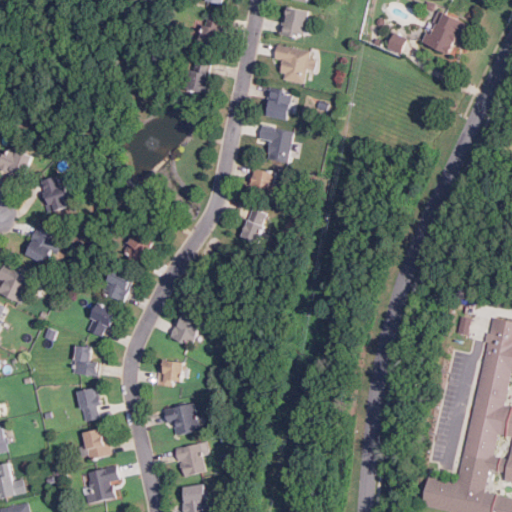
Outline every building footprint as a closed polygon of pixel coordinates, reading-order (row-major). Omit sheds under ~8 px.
[(312,12),(288,6),(282,32),(306,38),(312,12)] [(456,54),(467,20),(437,10),(426,44),(456,54)] [(222,45),(228,16),(207,11),(201,41),(222,45)] [(383,47),(398,54),(405,39),(390,32),(383,47)] [(317,51),(279,44),(277,58),(286,59),(283,78),(311,83),(317,51)] [(216,63),(196,57),(188,88),(208,93),(216,63)] [(268,115),(289,120),(295,92),(274,87),(268,115)] [(295,130),(263,124),(261,138),(273,141),(270,157),(289,161),(295,130)] [(35,156),(8,146),(0,167),(27,177),(35,156)] [(250,192),(274,196),(278,171),(255,167),(250,192)] [(69,183),(63,185),(61,176),(44,179),(50,210),(74,205),(69,183)] [(243,237),(260,243),(269,212),(253,207),(243,237)] [(26,251),(47,263),(61,238),(40,226),(26,251)] [(124,254),(144,264),(157,240),(138,230),(124,254)] [(0,290),(21,301),(32,277),(8,265),(0,280),(0,290)] [(136,276),(118,266),(105,290),(124,300),(136,276)] [(0,327),(10,307),(0,302),(0,327)] [(88,326),(104,336),(119,313),(103,303),(88,326)] [(205,320),(185,311),(174,336),(193,345),(205,320)] [(474,318),(471,333),(460,331),(464,315),(474,318)] [(511,511),(458,511),(425,505),(432,475),(460,480),(490,341),(487,340),(489,331),(492,332),(496,316),(511,319),(511,511)] [(102,361),(94,360),(96,346),(80,345),(77,373),(101,375),(102,361)] [(183,386),(186,362),(164,359),(161,383),(183,386)] [(86,420),(104,417),(99,387),(81,390),(86,420)] [(170,425),(175,424),(176,434),(200,432),(198,404),(168,407),(170,425)] [(0,453),(10,451),(5,427),(0,428),(0,453)] [(114,454),(108,428),(86,433),(93,459),(114,454)] [(212,470),(206,442),(178,448),(184,476),(212,470)] [(0,484),(3,498),(19,495),(11,462),(0,464),(0,484)] [(114,481),(122,479),(120,466),(85,472),(91,502),(117,497),(114,481)] [(185,485),(185,511),(209,511),(209,485),(185,485)] [(32,511),(31,503),(2,508),(2,511),(32,511)]
